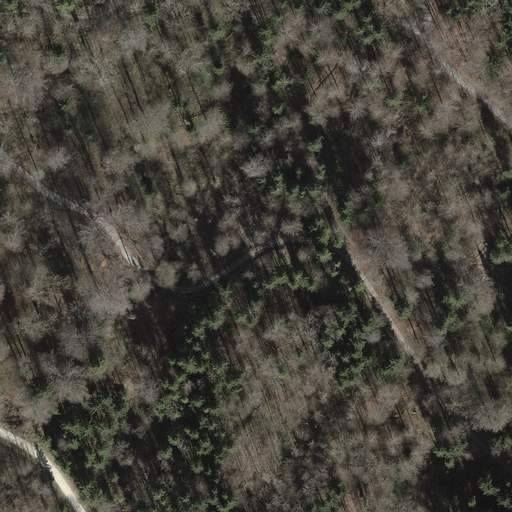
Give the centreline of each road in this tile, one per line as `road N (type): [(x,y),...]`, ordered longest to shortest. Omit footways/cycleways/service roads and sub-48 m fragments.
road 1 (track): [(0,152),(28,181),(107,227),(135,269),(158,282),(190,291),(285,239),(338,252),(463,428),(511,471)]
road 2 (track): [(511,122),(457,77),(407,19)]
